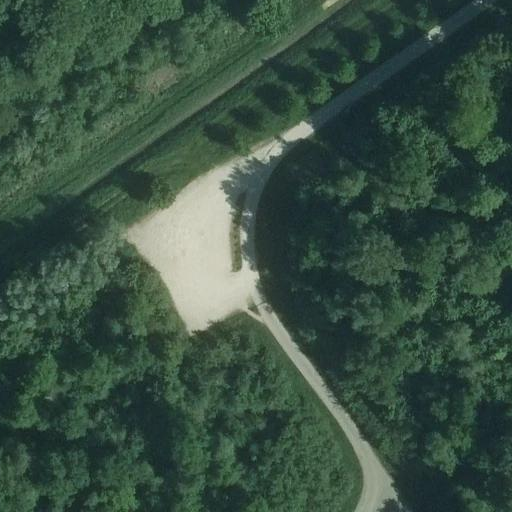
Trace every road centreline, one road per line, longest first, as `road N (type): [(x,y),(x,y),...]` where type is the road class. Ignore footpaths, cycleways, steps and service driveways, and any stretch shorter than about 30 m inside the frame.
road 1 (unclassified): [(390,500),(255,298),(248,212),(264,164),(486,0)]
road 2 (track): [(225,188),(189,176),(155,177),(0,285)]
